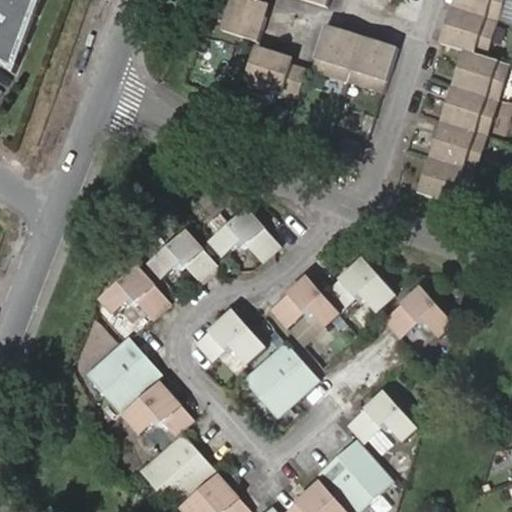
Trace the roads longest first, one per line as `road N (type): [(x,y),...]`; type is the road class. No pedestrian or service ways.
road 1 (residential): [(511,251),(357,212),(232,155),(109,83)]
road 2 (residential): [(62,211),(0,367)]
road 3 (residential): [(109,83),(62,211)]
